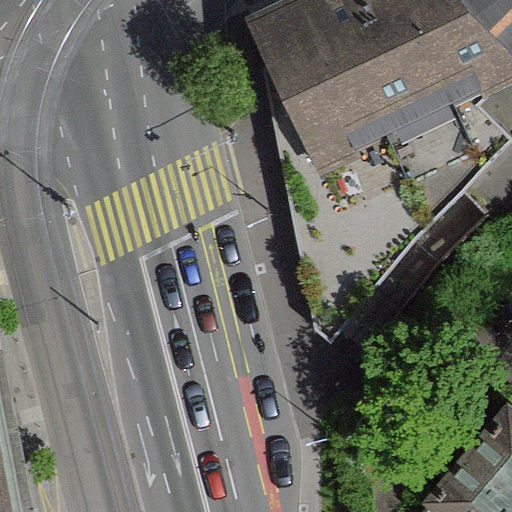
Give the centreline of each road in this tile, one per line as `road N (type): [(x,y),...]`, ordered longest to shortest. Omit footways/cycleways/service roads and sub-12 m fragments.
road 1 (primary): [(151,205),(227,511)]
road 2 (primary): [(151,205),(139,29)]
road 3 (primary): [(83,53),(151,205)]
